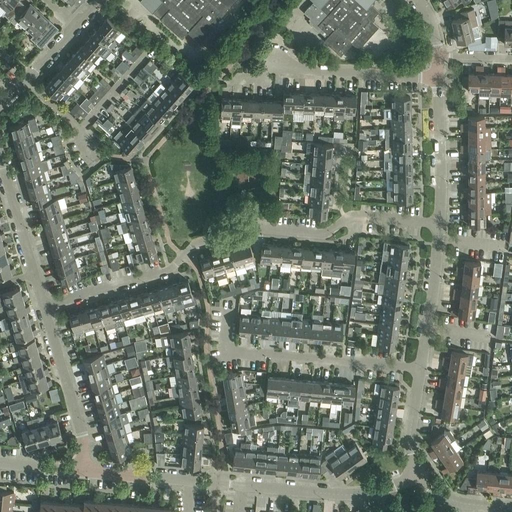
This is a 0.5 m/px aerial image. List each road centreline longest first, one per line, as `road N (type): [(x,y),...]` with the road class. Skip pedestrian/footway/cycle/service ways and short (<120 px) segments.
road 1 (residential): [(43,307),(171,268),(193,245),(256,228),(326,232),(361,216),(439,224)]
road 2 (residential): [(85,470),(340,493),(416,478)]
road 3 (residential): [(229,312),(229,355),(421,368)]
road 4 (residential): [(263,62),(437,79)]
road 5 (residential): [(85,470),(43,307)]
road 6 (residential): [(421,368),(439,224)]
road 7 (residential): [(439,224),(437,79)]
